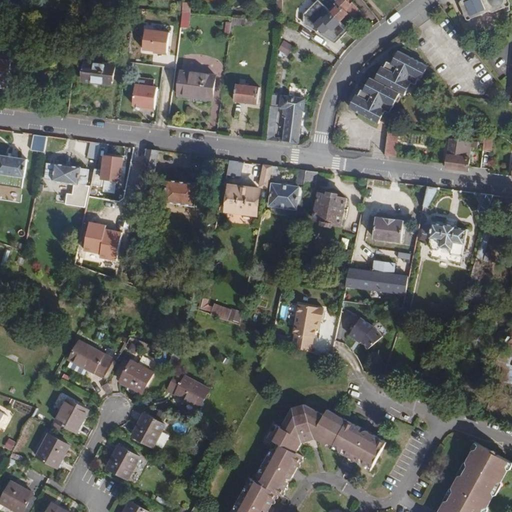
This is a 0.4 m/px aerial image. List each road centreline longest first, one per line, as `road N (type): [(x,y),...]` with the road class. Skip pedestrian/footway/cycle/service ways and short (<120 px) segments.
road 1 (secondary): [(318,159),(0,117)]
road 2 (residential): [(288,511),(302,486),(322,478),(375,504),(390,502),(444,418)]
road 3 (residential): [(430,0),(340,79),(318,159)]
road 4 (secondary): [(511,184),(318,159)]
road 5 (residential): [(114,411),(78,475),(98,495),(97,511)]
